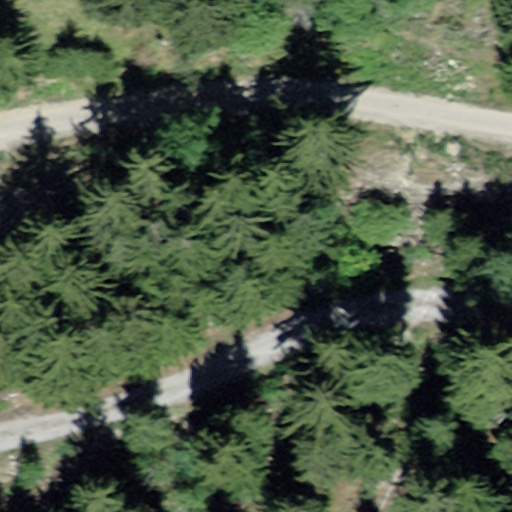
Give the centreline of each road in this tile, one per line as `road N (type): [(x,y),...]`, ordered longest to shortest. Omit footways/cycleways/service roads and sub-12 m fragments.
road 1 (track): [(0,441),(42,430),(326,299),(511,301)]
road 2 (track): [(511,125),(274,98),(0,137)]
